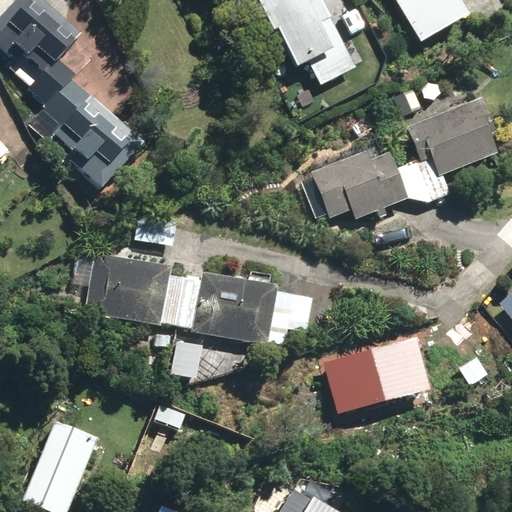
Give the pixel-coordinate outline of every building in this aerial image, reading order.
[(14,0),(0,15),(0,57),(30,86),(22,94),(39,110),(69,78),(53,63),(74,41),(30,0),(14,0)] [(293,0),(237,0),(260,45),(267,41),(285,77),(304,67),(316,89),(349,72),(314,4),(299,10),(293,0)] [(465,18),(454,0),(389,0),(417,46),(465,18)] [(31,133),(98,193),(140,146),(73,86),(31,133)] [(425,149),(386,164),(381,151),(312,174),(329,223),(396,199),(402,214),(449,197),(443,179),(492,158),(472,110),(418,133),(425,149)] [(142,215),(136,247),(168,253),(174,222),(142,215)] [(72,252),(67,281),(83,286),(78,315),(290,347),(291,330),(309,331),(311,290),(72,252)] [(511,299),(500,309),(511,323),(511,299)] [(320,363),(334,416),(429,392),(415,339),(320,363)] [(197,350),(171,346),(165,380),(191,385),(197,350)] [(65,511),(93,439),(50,423),(21,502),(49,511),(65,511)] [(312,500),(296,490),(281,511),(337,511),(314,497),(312,500)]
